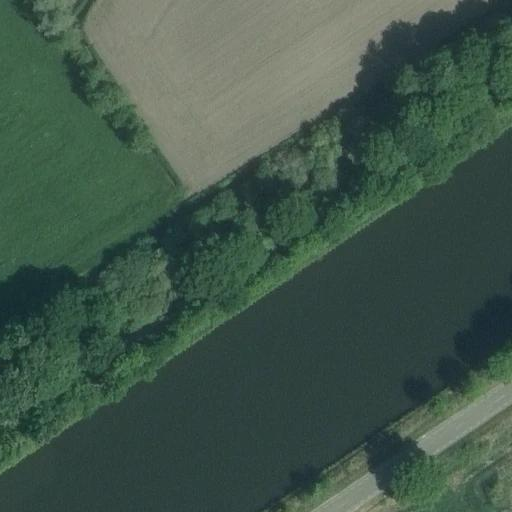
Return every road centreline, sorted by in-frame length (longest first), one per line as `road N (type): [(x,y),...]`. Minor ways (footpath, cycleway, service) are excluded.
road 1 (track): [(0,432),(511,85)]
road 2 (unclassified): [(325,511),(511,385)]
